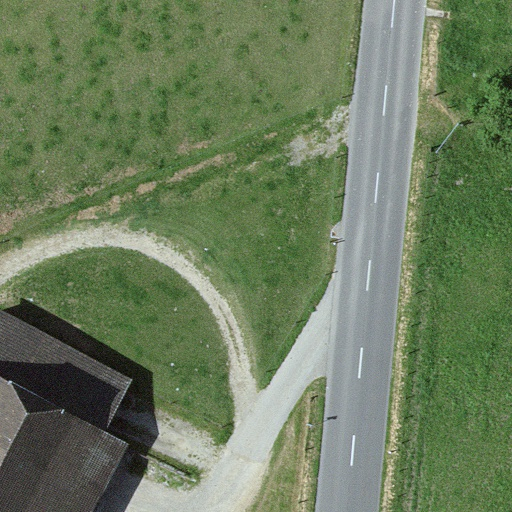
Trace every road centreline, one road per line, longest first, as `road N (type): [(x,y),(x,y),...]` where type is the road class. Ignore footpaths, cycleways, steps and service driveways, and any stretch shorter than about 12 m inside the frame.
road 1 (primary): [(348,511),(396,0)]
road 2 (track): [(0,267),(90,235),(132,236),(190,265),(228,327),(252,446)]
